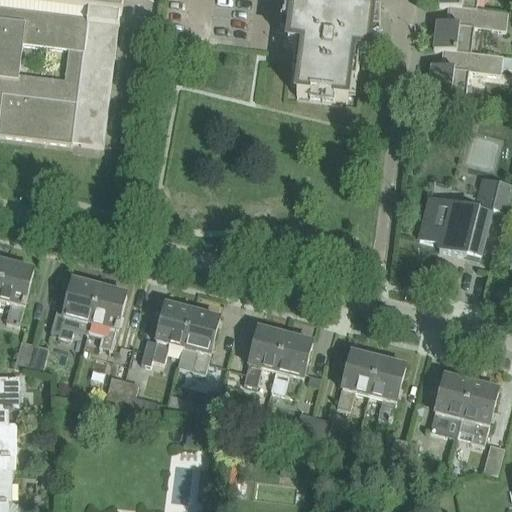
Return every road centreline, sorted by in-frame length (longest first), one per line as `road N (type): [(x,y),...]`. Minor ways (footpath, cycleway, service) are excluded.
road 1 (residential): [(511,353),(0,218)]
road 2 (unclassified): [(384,192),(406,0)]
